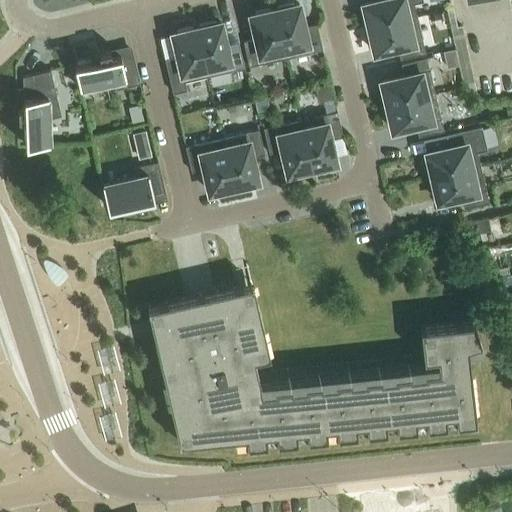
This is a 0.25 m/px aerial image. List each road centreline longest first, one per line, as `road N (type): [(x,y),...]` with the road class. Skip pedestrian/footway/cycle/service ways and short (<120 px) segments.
road 1 (unclassified): [(86,471),(136,489),(192,487),(511,454)]
road 2 (unclassified): [(86,471),(55,424),(0,258)]
road 3 (residential): [(137,8),(185,224)]
road 4 (residential): [(185,224),(372,178)]
road 5 (residential): [(330,0),(372,178)]
